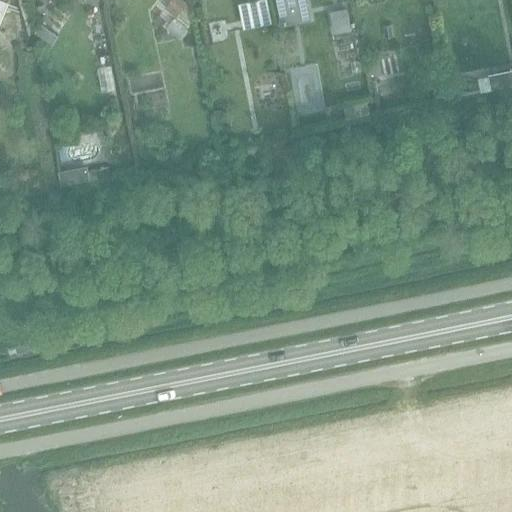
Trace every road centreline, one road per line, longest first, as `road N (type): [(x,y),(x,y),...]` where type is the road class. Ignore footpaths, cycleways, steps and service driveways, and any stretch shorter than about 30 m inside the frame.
road 1 (unclassified): [(0,390),(511,286)]
road 2 (unclassified): [(511,357),(0,454)]
road 3 (primary): [(0,423),(509,319)]
